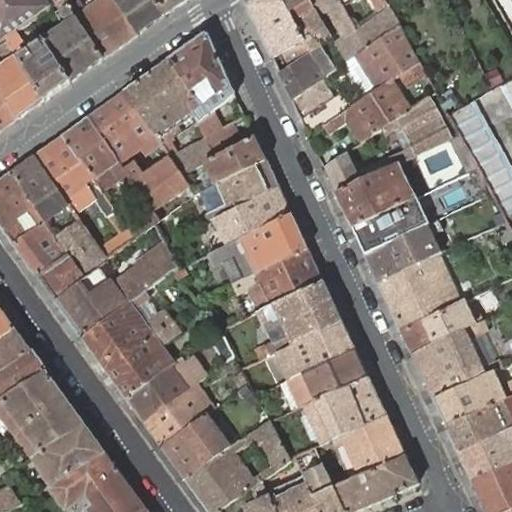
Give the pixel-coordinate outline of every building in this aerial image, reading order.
[(0,0),(0,41),(1,43),(7,39),(17,32),(33,22),(65,0),(0,0)] [(114,0),(100,0),(85,11),(78,0),(65,0),(69,6),(104,60),(138,35),(114,0)] [(155,0),(114,0),(138,35),(166,16),(155,0)] [(188,0),(155,0),(166,16),(188,0)] [(257,0),(248,7),(273,59),(284,54),(290,67),(312,53),(307,43),(282,0),(257,0)] [(310,0),(282,0),(307,43),(312,53),(321,47),(326,44),(333,39),(318,14),(310,0)] [(339,0),(310,0),(318,14),(329,8),(342,31),(352,30),(354,34),(338,45),(348,64),(352,61),(368,50),(356,27),(343,6),(339,0)] [(511,0),(485,0),(511,47),(511,0)] [(389,4),(356,27),(368,50),(401,27),(389,4)] [(104,60),(69,6),(60,12),(68,25),(45,41),(71,83),(104,60)] [(401,27),(368,50),(352,61),(356,67),(362,63),(376,85),(370,90),(373,95),(394,81),(401,76),(419,64),(421,63),(401,27)] [(17,32),(7,39),(16,55),(19,59),(45,101),(71,83),(45,41),(29,52),(17,32)] [(206,37),(170,62),(196,102),(191,107),(195,116),(199,124),(207,141),(216,160),(236,150),(250,143),(240,122),(226,129),(217,112),(231,102),(236,97),(208,37),(206,37)] [(0,67),(2,71),(19,59),(16,55),(8,42),(0,46),(0,67)] [(321,47),(312,53),(290,67),(280,74),(293,103),(317,86),(322,82),(337,71),(325,52),(329,49),(326,44),(321,47)] [(273,59),(280,74),(290,67),(284,54),(273,59)] [(0,88),(3,94),(19,119),(45,101),(19,59),(2,71),(0,67),(0,88)] [(170,62),(125,93),(153,131),(154,130),(166,149),(169,153),(172,159),(172,160),(183,176),(198,169),(206,164),(216,160),(207,141),(179,155),(170,140),(182,133),(178,127),(195,116),(191,107),(196,102),(170,62)] [(362,63),(356,67),(370,90),(376,85),(362,63)] [(426,76),(419,64),(401,76),(408,87),(426,76)] [(394,81),(373,95),(352,109),(325,127),(329,134),(349,121),(363,143),(383,130),(413,110),(394,81)] [(298,114),(302,120),(334,99),(322,82),(317,86),(293,103),(298,114)] [(89,119),(116,158),(136,143),(139,149),(157,136),(154,130),(153,131),(125,93),(89,119)] [(302,120),(310,137),(325,127),(352,109),(342,93),(334,99),(302,120)] [(0,132),(19,119),(3,94),(0,95),(0,132)] [(454,140),(431,99),(413,110),(383,130),(388,137),(398,130),(412,159),(454,140)] [(494,195),(507,220),(511,217),(511,169),(475,102),(450,117),(461,136),(480,170),(494,195)] [(89,119),(64,137),(103,193),(109,189),(102,177),(112,170),(120,182),(128,176),(126,171),(116,158),(89,119)] [(64,137),(35,157),(69,204),(76,215),(95,201),(106,218),(119,236),(128,230),(115,211),(103,193),(64,137)] [(236,150),(216,160),(206,164),(217,186),(267,162),(256,139),(250,143),(236,150)] [(69,204),(35,157),(12,173),(37,208),(36,210),(45,222),(69,204)] [(172,160),(134,185),(153,212),(191,187),(190,187),(183,176),(172,160)] [(267,162),(217,186),(226,205),(212,213),(215,220),(279,189),(267,162)] [(206,164),(198,169),(208,190),(217,186),(206,164)] [(353,230),(418,200),(402,164),(390,170),(337,195),(353,230)] [(102,177),(109,189),(120,182),(112,170),(102,177)] [(0,181),(0,225),(14,245),(45,222),(36,210),(37,208),(12,173),(0,181)] [(190,187),(191,187),(196,196),(201,194),(196,183),(190,187)] [(208,190),(202,193),(212,213),(226,205),(217,186),(208,190)] [(292,216),(279,189),(215,220),(228,247),(229,246),(292,216)] [(431,225),(418,200),(353,230),(366,257),(388,247),(418,232),(431,225)] [(153,212),(128,230),(135,241),(156,226),(161,223),(153,212)] [(308,250),(292,216),(229,246),(228,247),(220,251),(209,256),(214,267),(223,263),(234,257),(245,280),(308,250)] [(69,255),(38,277),(56,302),(100,269),(109,261),(107,259),(100,249),(80,220),(56,237),(69,255)] [(45,222),(14,245),(38,277),(69,255),(56,237),(45,222)] [(388,247),(366,257),(379,284),(401,274),(431,260),(440,255),(442,254),(433,235),(443,231),(439,222),(431,225),(418,232),(388,247)] [(119,236),(100,249),(107,259),(123,249),(135,241),(128,230),(119,236)] [(452,249),(443,231),(433,235),(442,254),(452,249)] [(168,247),(167,245),(136,266),(142,274),(117,292),(110,283),(100,269),(56,302),(66,317),(84,340),(148,292),(174,273),(180,270),(168,247)] [(324,284),(308,250),(245,280),(234,285),(233,286),(235,291),(242,288),(245,294),(252,291),(262,313),(324,284)] [(460,304),(463,303),(440,255),(431,260),(401,274),(379,284),(401,332),(460,304)] [(223,263),(234,285),(245,280),(234,257),(223,263)] [(343,324),(324,284),(262,313),(257,315),(261,325),(263,324),(273,345),(266,348),(267,350),(258,354),(262,362),(265,361),(275,356),(343,324)] [(148,292),(84,340),(107,372),(175,321),(166,310),(159,315),(146,325),(137,312),(150,302),(154,300),(148,292)] [(463,303),(460,304),(468,320),(480,314),(473,298),(463,303)] [(150,302),(137,312),(146,325),(159,315),(150,302)] [(401,332),(413,357),(485,322),(480,314),(468,320),(460,304),(401,332)] [(0,341),(15,331),(0,309),(0,341)] [(107,372),(127,400),(175,364),(163,348),(183,334),(175,321),(107,372)] [(485,334),(489,332),(485,322),(413,357),(434,402),(501,370),(498,363),(481,372),(467,343),(485,334)] [(356,351),(343,324),(275,356),(288,383),(356,351)] [(0,374),(31,353),(15,331),(0,341),(0,374)] [(221,332),(220,331),(208,340),(226,364),(235,358),(221,332)] [(498,363),(485,334),(467,343),(481,372),(498,363)] [(369,380),(356,351),(288,383),(300,409),(305,407),(369,380)] [(0,401),(46,373),(31,353),(0,374),(0,401)] [(275,356),(265,361),(277,387),(280,386),(288,383),(275,356)] [(127,400),(145,424),(198,385),(207,378),(193,360),(184,366),(180,361),(175,364),(127,400)] [(434,402),(447,429),(504,402),(511,398),(511,384),(509,386),(501,370),(434,402)] [(46,373),(0,401),(0,417),(10,430),(14,435),(66,400),(46,373)] [(387,417),(369,380),(305,407),(320,440),(322,445),(333,441),(387,417)] [(288,383),(280,386),(293,413),(300,409),(288,383)] [(209,415),(215,409),(198,385),(145,424),(163,448),(209,415)] [(85,426),(66,400),(14,435),(17,439),(26,448),(33,459),(85,426)] [(447,429),(460,456),(511,431),(511,418),(504,402),(447,429)] [(186,480),(242,442),(238,436),(229,442),(223,447),(207,426),(213,421),(209,415),(163,448),(186,480)] [(320,440),(308,415),(300,418),(312,444),(320,440)] [(406,458),(387,417),(333,441),(337,450),(347,445),(359,471),(350,476),(352,482),(406,458)] [(229,442),(213,421),(207,426),(223,447),(229,442)] [(218,511),(237,499),(254,487),(263,482),(292,462),(290,460),(270,423),(242,442),(186,480),(209,511),(218,511)] [(72,474),(105,454),(85,426),(33,459),(33,460),(50,488),(72,474)] [(14,435),(10,430),(4,436),(11,444),(17,439),(14,435)] [(511,431),(460,456),(472,483),(511,464),(511,431)] [(347,445),(337,450),(350,476),(359,471),(347,445)] [(147,511),(105,454),(72,474),(50,488),(64,510),(88,495),(96,506),(89,511),(147,511)] [(358,511),(419,485),(406,458),(352,482),(335,489),(345,511),(358,511)] [(511,464),(472,483),(485,511),(507,511),(511,510),(511,464)] [(345,511),(335,489),(324,468),(309,474),(308,472),(303,474),(304,477),(320,511),(345,511)] [(277,511),(320,511),(304,477),(288,484),(291,491),(277,498),(275,494),(270,496),(271,499),(277,511)] [(270,496),(263,482),(254,487),(261,504),(255,506),(245,510),(245,511),(236,511),(242,510),(237,499),(218,511),(277,511),(271,499),(270,496)] [(0,511),(12,511),(22,506),(11,487),(0,494),(0,511)]
